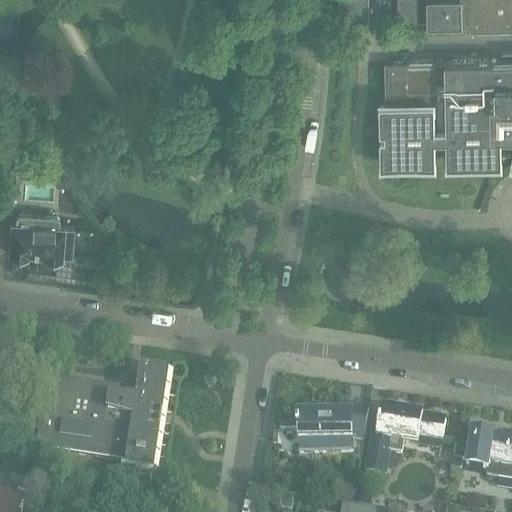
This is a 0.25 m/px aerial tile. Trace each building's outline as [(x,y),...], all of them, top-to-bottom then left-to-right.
[(339,0),(340,24),(369,23),(368,0),(339,0)] [(400,0),(401,13),(419,13),(419,0),(400,0)] [(511,0),(461,0),(427,1),(428,28),(463,28),(463,27),(470,27),(470,32),(511,31),(511,0)] [(511,59),(433,61),(410,62),(385,62),(386,104),(381,104),(381,113),(381,132),(386,132),(386,139),(381,139),(382,158),(382,167),(436,166),(436,157),(436,141),(447,141),(448,161),(448,165),(502,164),(502,160),(502,139),(511,139),(511,59)] [(6,187),(16,188),(18,170),(8,169),(6,187)] [(44,258),(62,260),(62,256),(70,257),(73,228),(59,227),(59,220),(56,217),(20,214),(16,217),(16,224),(12,223),(9,255),(27,257),(27,255),(44,256),(44,258)] [(0,425),(8,365),(0,363),(0,425)] [(124,475),(133,476),(134,473),(152,475),(153,468),(168,374),(138,369),(138,371),(139,371),(136,392),(37,377),(37,379),(19,376),(15,399),(42,403),(35,450),(121,462),(120,470),(124,471),(124,475)] [(299,428),(299,454),(352,454),(352,439),(363,441),(369,408),(348,405),(346,412),(299,412),(299,420),(279,420),(279,429),(299,428)] [(366,473),(388,477),(392,453),(402,454),(404,439),(419,442),(419,439),(440,443),(440,445),(442,445),(445,422),(383,411),(378,439),(372,438),(366,473)] [(487,477),(511,481),(511,436),(510,441),(472,434),(471,440),(459,438),(456,458),(467,460),(467,462),(468,462),(467,469),(488,472),(487,477)] [(451,477),(460,478),(462,465),(461,465),(462,463),(453,462),(451,477)] [(6,485),(22,491),(30,494),(36,479),(13,469),(6,485)] [(354,508),(355,508),(379,511),(379,510),(370,509),(374,484),(358,481),(354,508)] [(280,511),(283,511),(292,511),(294,499),(282,497),(280,511)]
